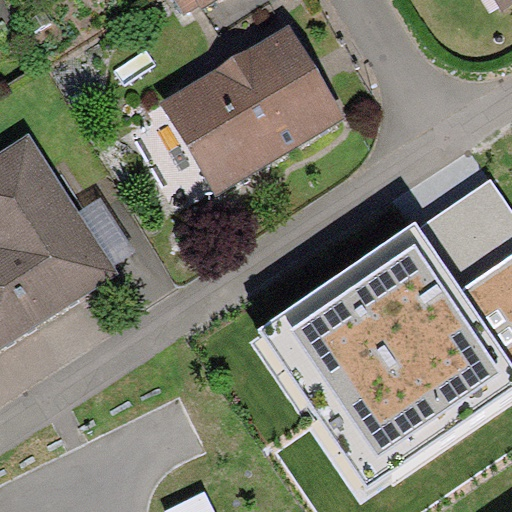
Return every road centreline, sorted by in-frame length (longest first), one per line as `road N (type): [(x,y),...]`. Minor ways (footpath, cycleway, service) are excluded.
road 1 (residential): [(452,145),(0,437)]
road 2 (residential): [(359,0),(452,145)]
